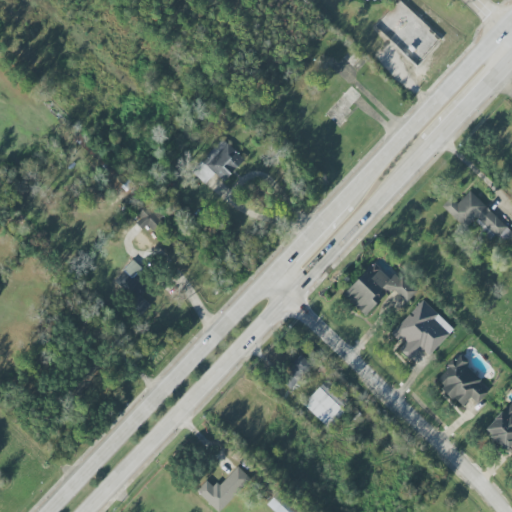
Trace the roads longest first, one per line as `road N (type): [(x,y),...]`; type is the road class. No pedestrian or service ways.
road 1 (secondary): [(217,377),(511,51)]
road 2 (secondary): [(511,22),(268,280)]
road 3 (residential): [(268,280),(465,464),(505,511)]
road 4 (secondary): [(268,280),(47,511)]
road 5 (secondary): [(87,511),(217,377)]
